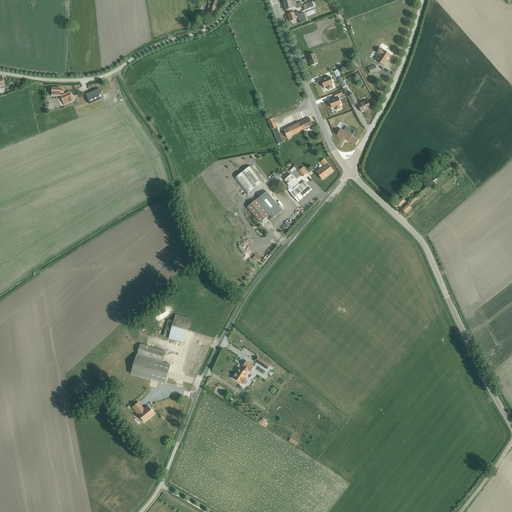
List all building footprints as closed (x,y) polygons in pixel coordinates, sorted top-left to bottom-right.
[(208,1),(208,3),(209,3),(208,6),(210,6),(208,11),(210,11),(208,15),(211,17),(213,12),(214,12),(217,0),(212,0),(212,2),(209,1),(209,2),(208,1)] [(282,0),(285,11),(297,6),(295,0),(282,0)] [(311,1),(302,5),(304,10),(313,6),(311,1)] [(294,12),(288,15),(291,21),(298,18),(300,24),(307,21),(303,12),(299,14),(298,11),(294,13),(294,12)] [(380,55),(376,61),(379,63),(384,66),(387,62),(390,58),(389,57),(391,55),(380,49),(377,53),(380,55)] [(314,53),(307,56),(311,66),(318,63),(314,53)] [(377,71),(375,65),(368,68),(370,74),(377,71)] [(330,77),(321,80),(324,88),(327,86),(328,90),(333,88),(331,85),(333,84),(330,77)] [(340,77),(337,79),(342,87),(345,85),(340,77)] [(59,96),(59,93),(62,93),(62,90),(59,90),(60,88),(51,88),(51,93),(51,96),(59,96)] [(99,88),(85,94),(88,100),(90,104),(103,98),(102,96),(99,88)] [(347,97),(352,106),(357,103),(351,92),(348,94),(349,96),(347,97)] [(72,101),(71,97),(69,93),(60,97),(64,105),(72,101)] [(338,97),(329,101),(332,108),(335,107),(336,111),(341,109),(339,105),(341,105),(338,97)] [(357,105),(361,112),(370,107),(367,100),(357,105)] [(273,118),(267,120),(271,130),(272,129),(276,128),(277,127),(273,118)] [(313,126),(309,118),(300,122),(303,130),(306,129),(313,126)] [(303,130),(300,122),(283,130),(287,138),(303,130)] [(337,129),(335,133),(337,134),(336,135),(341,138),(344,140),(345,140),(349,142),(349,141),(356,145),(358,140),(352,136),(355,131),(350,128),(346,126),(343,130),(340,129),(339,130),(337,129)] [(304,147),(298,151),(301,156),(307,152),(304,147)] [(316,173),(322,180),(332,171),(323,160),(321,162),(325,167),(316,173)] [(247,194),(263,181),(250,166),(234,178),(247,194)] [(298,171),(303,176),(308,172),(303,166),(298,171)] [(298,202),(312,190),(304,181),(300,185),(291,175),(284,180),(293,191),(290,193),(298,202)] [(420,199),(436,185),(435,184),(433,181),(401,210),(405,214),(420,200),(420,199)] [(266,191),(253,202),(247,207),(260,223),(270,215),(273,219),(282,211),(266,191)] [(399,207),(405,201),(402,198),(396,203),(399,207)] [(183,342),(190,318),(176,314),(174,321),(168,319),(165,329),(171,331),(168,338),(183,342)] [(137,354),(163,362),(166,351),(140,344),(137,354)] [(163,362),(137,354),(131,373),(165,383),(170,364),(163,362)] [(258,357),(255,361),(263,366),(266,362),(258,357)] [(237,373),(234,378),(234,379),(241,383),(243,384),(247,379),(244,378),(247,373),(246,373),(248,370),(250,372),(254,366),(246,361),(243,367),(244,367),(242,370),(240,369),(237,373)] [(251,379),(248,384),(254,388),(258,383),(251,379)] [(154,414),(148,406),(144,410),(138,402),(132,407),(144,422),(154,414)]
